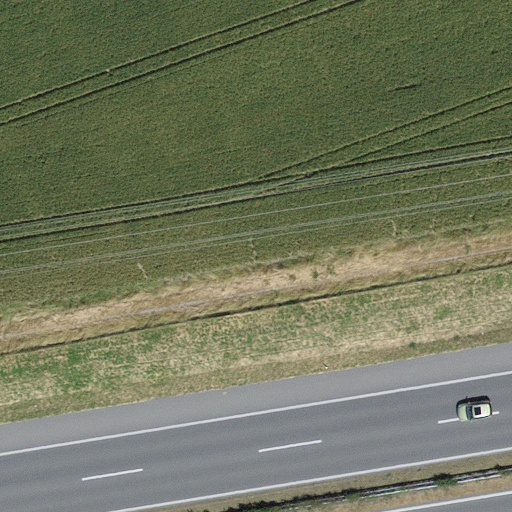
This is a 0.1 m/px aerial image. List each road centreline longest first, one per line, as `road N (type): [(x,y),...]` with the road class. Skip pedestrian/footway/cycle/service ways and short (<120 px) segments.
road 1 (track): [(511,242),(0,329)]
road 2 (motorway): [(511,411),(0,493)]
